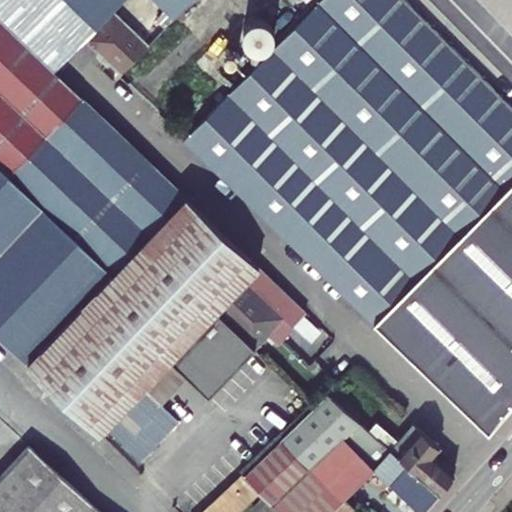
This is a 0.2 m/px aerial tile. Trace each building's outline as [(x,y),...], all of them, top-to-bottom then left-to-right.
[(0,0),(0,343),(96,434),(142,386),(166,361),(182,375),(206,396),(254,348),(252,346),(266,333),(278,344),(293,329),(291,327),(305,312),(52,70),(83,39),(96,51),(94,54),(104,65),(107,62),(118,74),(148,44),(112,9),(120,0),(158,0),(174,16),(189,0),(0,0)] [(511,0),(315,0),(180,136),(372,321),(511,181),(511,114),(394,0),(511,0)] [(511,401),(511,181),(372,321),(486,431),(511,401)] [(182,375),(166,361),(142,386),(180,399),(182,375)] [(322,391),(275,440),(307,469),(342,501),(343,499),(373,469),(420,511),(436,493),(366,430),(322,391)] [(440,461),(446,454),(411,424),(395,441),(374,422),(366,430),(436,493),(454,472),(440,461)] [(239,477),(251,488),(271,506),(307,469),(275,440),(239,477)] [(0,511),(95,511),(26,444),(0,470),(0,511)] [(307,469),(271,506),(277,511),(357,511),(343,499),(342,501),(307,469)] [(236,474),(196,511),(227,511),(251,488),(239,477),(236,474)]
